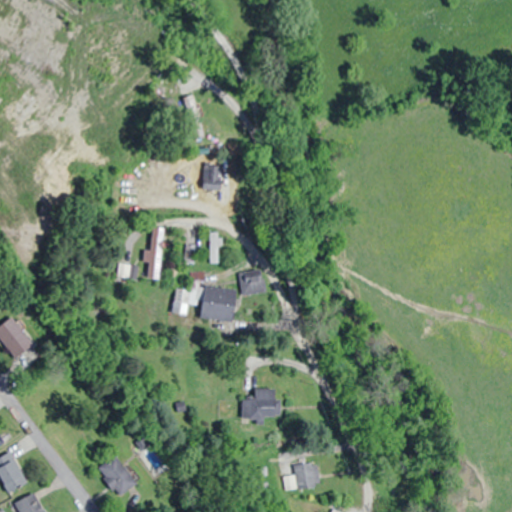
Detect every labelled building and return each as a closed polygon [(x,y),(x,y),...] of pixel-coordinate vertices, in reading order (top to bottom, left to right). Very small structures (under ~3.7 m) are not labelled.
[(194,139),(204,137),(192,95),(182,98),(194,139)] [(203,189),(222,189),(222,163),(203,163),(203,189)] [(164,228),(151,227),(148,277),(161,278),(164,228)] [(220,263),(220,232),(209,232),(209,263),(220,263)] [(244,295),(266,291),(261,266),(239,270),(244,295)] [(234,321),(238,288),(206,285),(202,317),(234,321)] [(0,325),(0,337),(15,357),(34,343),(13,316),(0,325)] [(277,387),(256,387),(256,397),(244,397),(244,420),(277,420),(277,387)] [(0,483),(8,494),(28,480),(8,452),(0,457),(0,483)] [(139,481),(119,456),(101,470),(121,496),(139,481)] [(321,485),(317,460),(281,465),(285,490),(321,485)] [(45,511),(35,492),(15,502),(19,511),(45,511)]
